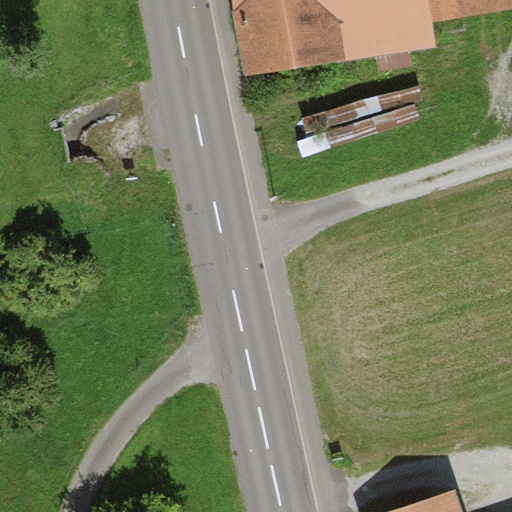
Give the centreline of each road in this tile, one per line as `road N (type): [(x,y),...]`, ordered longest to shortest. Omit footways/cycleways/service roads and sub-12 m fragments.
road 1 (tertiary): [(178,0),(281,511)]
road 2 (track): [(511,139),(223,245)]
road 3 (track): [(239,325),(114,427),(66,511)]
